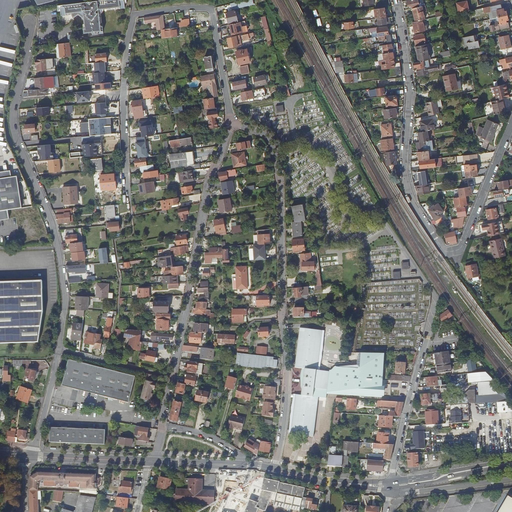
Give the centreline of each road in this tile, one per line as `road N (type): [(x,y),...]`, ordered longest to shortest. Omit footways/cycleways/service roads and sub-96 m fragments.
road 1 (residential): [(395,0),(409,90),(404,172),(442,248),(460,248),(511,123)]
road 2 (residential): [(126,199),(123,82),(133,14),(209,9),(232,121)]
road 3 (residential): [(272,470),(287,373),(280,187),(267,137),(232,121)]
road 4 (residential): [(57,349),(65,298),(57,246),(12,117),(28,22)]
road 5 (residential): [(232,121),(204,189),(170,376)]
road 6 (residential): [(389,486),(424,344)]
road 7 (residential): [(389,486),(403,493),(511,480)]
road 8 (tertiary): [(389,486),(511,463)]
